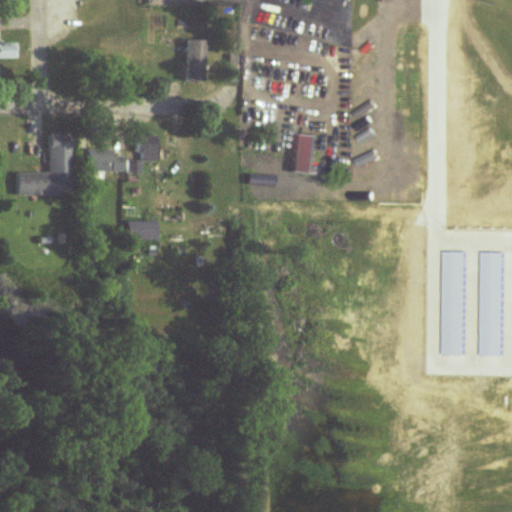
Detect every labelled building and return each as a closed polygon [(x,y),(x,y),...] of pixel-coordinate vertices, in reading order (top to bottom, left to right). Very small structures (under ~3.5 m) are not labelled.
[(203,41),(184,41),(184,83),(203,83),(203,41)] [(0,59),(14,60),(14,43),(0,43),(0,59)] [(14,197),(69,197),(69,143),(47,143),(47,174),(14,174),(14,197)] [(85,173),(120,174),(120,152),(85,151),(85,173)] [(155,242),(155,222),(124,222),(124,242),(155,242)]
